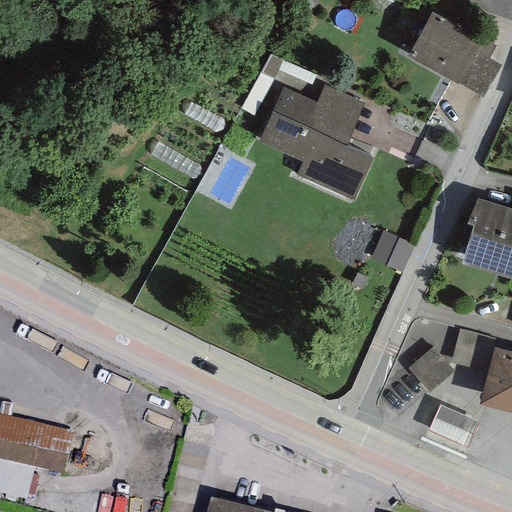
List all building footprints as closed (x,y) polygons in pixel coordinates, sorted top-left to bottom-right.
[(407,51),(458,79),(482,35),(432,6),(407,51)] [(496,42),(482,35),(458,79),(483,93),(501,61),(489,55),(496,42)] [(364,101),(323,83),(315,100),(282,85),(258,138),(302,157),(295,172),(353,197),(373,152),(347,140),(364,101)] [(511,270),(511,203),(477,194),(467,216),(473,218),(462,257),(511,272),(511,270)] [(414,243),(383,230),(371,257),(402,270),(414,243)] [(494,336),(459,327),(451,360),(486,368),(494,336)] [(511,346),(494,342),(480,399),(511,407),(511,346)] [(453,369),(433,345),(408,365),(428,389),(453,369)] [(479,419),(440,402),(428,429),(466,446),(479,419)] [(0,461),(63,477),(74,434),(0,416),(0,461)]
